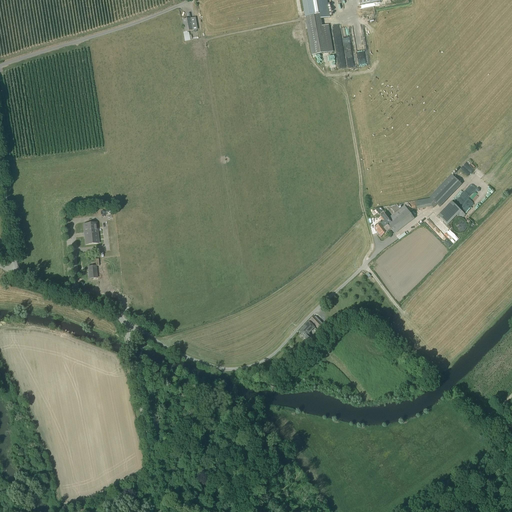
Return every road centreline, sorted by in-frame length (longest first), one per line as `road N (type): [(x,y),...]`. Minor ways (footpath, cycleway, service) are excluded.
road 1 (track): [(401,311),(365,265),(372,243),(345,91),(311,61),(297,0)]
road 2 (unclassified): [(125,326),(195,361),(244,368),(278,350),(365,265)]
road 3 (unclassified): [(162,511),(125,326)]
road 4 (unclassified): [(15,272),(106,308),(125,326)]
